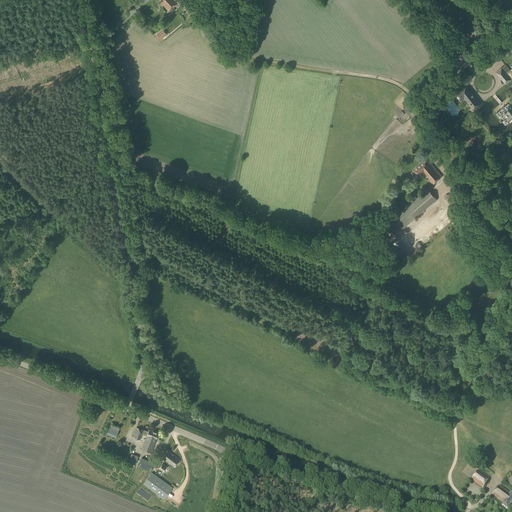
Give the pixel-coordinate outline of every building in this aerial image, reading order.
[(167,9),(176,1),(174,0),(159,0),(167,9)] [(159,41),(167,34),(163,30),(155,37),(159,41)] [(509,70),(505,65),(502,68),(502,67),(495,72),(505,84),(511,78),(511,69),(511,68),(509,70)] [(480,104),(465,86),(455,94),(461,101),(464,99),(473,110),(474,109),(480,104)] [(500,117),(502,121),(503,120),(505,122),(508,120),(510,122),(511,120),(511,105),(509,102),(506,104),(503,106),(497,112),(500,116),(500,117)] [(447,109),(456,121),(464,115),(455,103),(447,109)] [(409,115),(415,109),(410,104),(404,109),(409,115)] [(441,177),(427,159),(413,170),(413,171),(411,173),(414,177),(417,175),(421,172),(432,184),(441,177)] [(396,235),(437,200),(427,189),(387,224),(396,235)] [(449,195),(449,194),(448,194),(447,194),(446,194),(446,195),(445,195),(444,195),(444,196),(444,197),(443,197),(443,198),(443,199),(443,200),(443,201),(444,201),(444,202),(445,202),(445,203),(446,203),(447,203),(448,203),(449,203),(450,203),(450,202),(451,202),(451,201),(452,201),(452,200),(452,199),(452,198),(452,197),(451,197),(451,196),(451,195),(450,195),(449,195)] [(386,262),(395,255),(393,253),(391,255),(390,255),(388,256),(389,257),(384,260),(386,262)] [(466,391),(471,379),(466,377),(461,390),(466,391)] [(115,438),(119,428),(110,425),(106,435),(115,438)] [(133,437),(140,440),(143,434),(146,436),(141,449),(151,453),(159,433),(149,429),(148,432),(144,430),(144,431),(137,428),(133,437)] [(167,450),(162,458),(174,467),(180,459),(167,450)] [(135,464),(138,456),(131,454),(128,461),(135,464)] [(150,471),(153,462),(142,458),(138,467),(150,471)] [(483,488),(489,479),(478,470),(471,480),(481,487),(481,486),(482,487),(483,488)] [(160,479),(155,475),(152,472),(143,484),(164,499),(173,488),(161,479),(160,479)] [(509,492),(499,486),(492,495),(500,501),(499,502),(508,509),(511,503),(511,491),(510,490),(509,492)]
